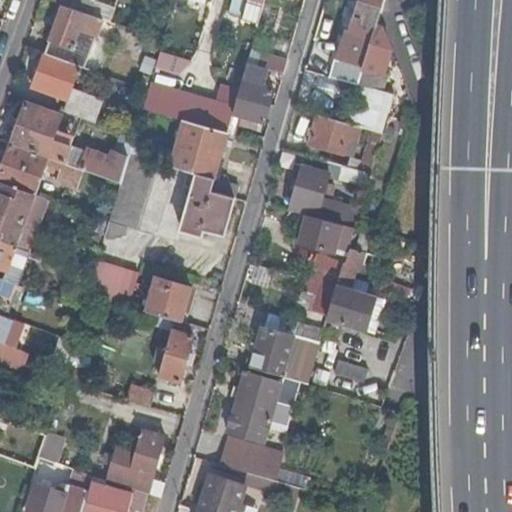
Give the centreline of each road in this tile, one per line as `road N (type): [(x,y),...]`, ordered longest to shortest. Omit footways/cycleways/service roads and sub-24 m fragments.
road 1 (residential): [(313,0),(164,511)]
road 2 (motorway): [(479,0),(466,191),(497,261)]
road 3 (motorway): [(497,261),(508,511)]
